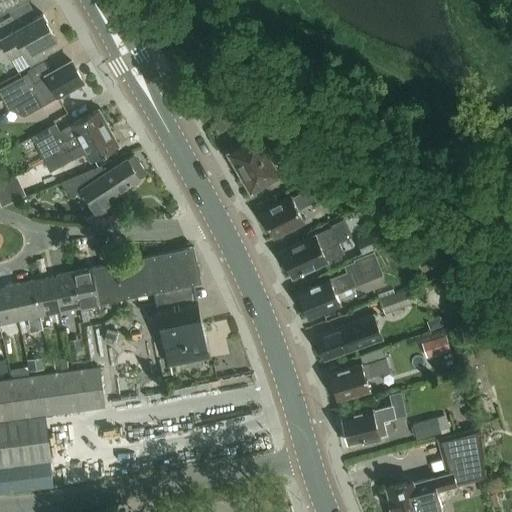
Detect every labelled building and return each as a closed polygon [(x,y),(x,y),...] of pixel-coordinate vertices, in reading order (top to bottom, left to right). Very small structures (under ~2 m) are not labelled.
[(0,0),(0,15),(27,0),(0,0)] [(58,41),(43,14),(18,28),(12,16),(0,22),(0,48),(5,46),(11,57),(23,50),(31,64),(46,56),(42,49),(58,41)] [(83,82),(72,61),(47,75),(35,82),(30,72),(0,87),(0,89),(9,107),(36,92),(43,105),(59,96),(58,95),(83,82)] [(45,161),(109,128),(99,109),(71,125),(60,132),(56,124),(32,137),(45,161)] [(233,113),(223,119),(228,127),(229,129),(239,123),(238,122),(233,113)] [(109,128),(45,161),(51,171),(86,152),(91,162),(119,146),(109,128)] [(240,171),(272,152),(267,143),(263,145),(256,133),(227,150),(240,171)] [(277,150),(287,144),(278,137),(272,141),(277,150)] [(281,156),(283,155),(293,149),(287,144),(277,150),(281,156)] [(252,193),(281,176),(274,163),(277,161),(272,152),(240,171),(252,193)] [(144,175),(132,157),(106,174),(101,166),(62,183),(72,197),(82,191),(99,215),(113,204),(109,198),(144,175)] [(316,201),(326,196),(316,176),(306,181),(310,189),(292,197),(262,212),(274,237),(304,222),(298,210),(316,201)] [(0,203),(1,206),(14,200),(4,181),(0,183),(0,203)] [(315,236),(281,251),(293,277),(328,261),(344,254),(339,242),(350,238),(342,220),(331,225),(332,227),(315,235),(315,236)] [(355,238),(362,253),(392,239),(386,224),(355,238)] [(92,268),(99,303),(202,282),(194,247),(92,268)] [(375,253),(362,258),(346,264),(349,272),(331,279),(330,279),(299,291),(309,317),(341,305),(336,293),(370,280),(384,274),(375,253)] [(88,306),(99,303),(92,268),(72,272),(79,308),(83,321),(89,320),(87,311),(89,311),(88,306)] [(60,312),(79,308),(72,272),(53,276),(60,312)] [(50,314),(60,312),(53,276),(33,280),(40,316),(43,328),(53,326),(50,314)] [(43,328),(40,316),(33,280),(13,285),(20,320),(28,318),(31,330),(43,328)] [(0,321),(1,324),(20,320),(13,285),(0,287),(0,321)] [(384,305),(388,313),(416,303),(410,288),(382,299),(384,305)] [(197,304),(159,311),(170,366),(208,358),(197,304)] [(352,336),(378,327),(374,315),(316,335),(325,360),(356,348),(352,336)] [(440,316),(427,321),(430,330),(443,325),(440,316)] [(109,329),(106,341),(116,344),(119,332),(109,329)] [(82,348),(68,350),(69,361),(83,359),(82,348)] [(386,357),(385,357),(383,348),(360,356),(362,364),(348,368),(348,369),(330,375),(337,399),(352,395),(354,395),(370,390),(366,378),(390,370),(386,357)] [(43,357),(27,359),(29,371),(44,369),(43,357)] [(67,357),(54,358),(55,369),(68,367),(67,357)] [(5,359),(0,360),(0,373),(8,372),(5,359)] [(0,492),(53,485),(51,461),(52,461),(45,415),(105,407),(99,367),(0,380),(0,492)] [(390,394),(393,405),(389,406),(389,405),(342,417),(349,443),(364,440),(364,442),(380,439),(376,422),(412,414),(409,403),(405,404),(402,391),(390,394)] [(468,409),(464,413),(466,419),(472,419),(475,415),(474,410),(468,409)] [(412,423),(417,438),(442,432),(442,430),(450,427),(446,414),(437,416),(437,415),(412,423)] [(480,427),(446,436),(454,472),(414,483),(413,481),(387,488),(393,511),(443,511),(437,490),(486,477),(480,427)] [(495,494),(490,495),(493,510),(499,508),(495,494)]
